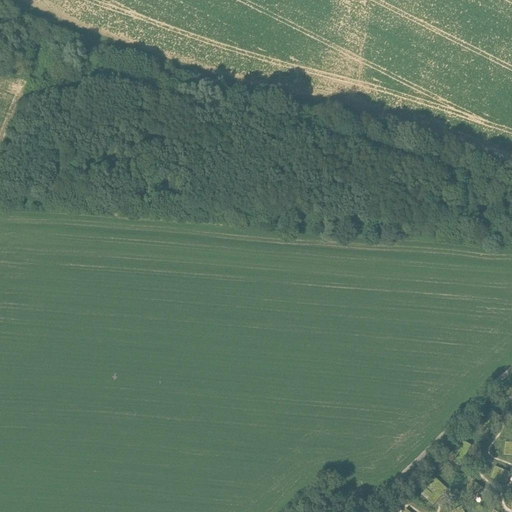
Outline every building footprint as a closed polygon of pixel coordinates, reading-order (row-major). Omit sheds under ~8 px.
[(486,409),(472,424),(483,433),(499,411),(491,405),(487,410),(486,409)] [(455,438),(441,453),(453,462),(469,440),(461,435),(457,439),(455,438)] [(495,461),(490,475),(506,481),(511,468),(495,461)] [(469,472),(460,483),(473,494),(482,484),(469,472)] [(435,473),(420,490),(432,502),(448,485),(435,473)] [(466,511),(461,502),(449,509),(450,511),(466,511)]
